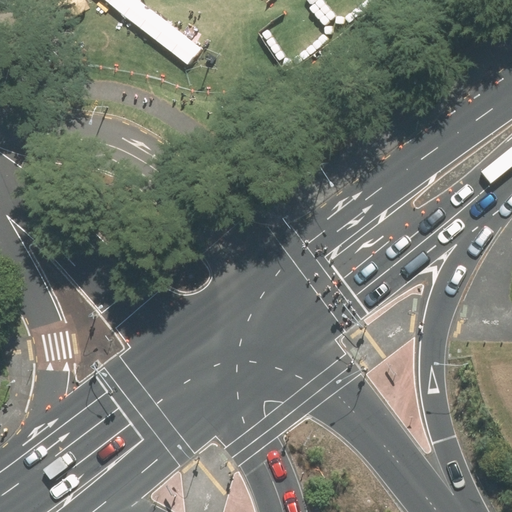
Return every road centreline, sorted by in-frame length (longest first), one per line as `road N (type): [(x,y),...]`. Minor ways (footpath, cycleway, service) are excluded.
road 1 (motorway): [(494,175),(434,319),(435,398),(473,511)]
road 2 (unclassified): [(0,119),(142,146),(171,168),(261,281)]
road 3 (primary): [(261,281),(511,99)]
road 4 (primary): [(21,474),(44,418),(50,345),(0,229)]
road 5 (primary): [(494,175),(304,336)]
road 6 (unclassified): [(173,353),(0,181)]
road 7 (motorway): [(304,336),(442,511)]
road 8 (primary): [(21,474),(173,353)]
road 9 (primary): [(220,406),(95,511)]
road 10 (motorway): [(281,511),(266,462),(220,406)]
